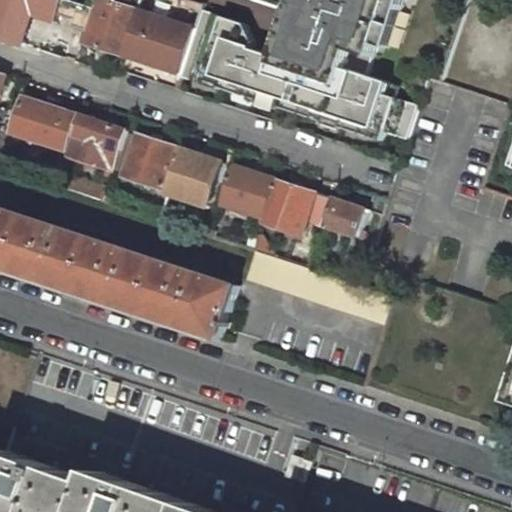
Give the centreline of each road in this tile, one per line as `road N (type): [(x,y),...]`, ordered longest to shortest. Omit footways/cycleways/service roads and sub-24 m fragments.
road 1 (residential): [(0,303),(511,473)]
road 2 (residential): [(0,57),(381,180)]
